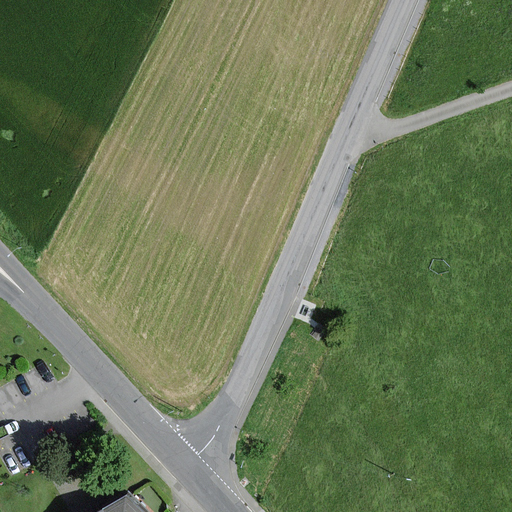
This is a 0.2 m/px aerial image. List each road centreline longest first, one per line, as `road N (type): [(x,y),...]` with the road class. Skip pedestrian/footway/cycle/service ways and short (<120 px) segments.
road 1 (tertiary): [(188,464),(216,429),(348,130)]
road 2 (tertiary): [(188,464),(39,308)]
road 3 (unclassified): [(348,130),(376,132),(511,88)]
road 4 (tertiary): [(348,130),(402,0)]
